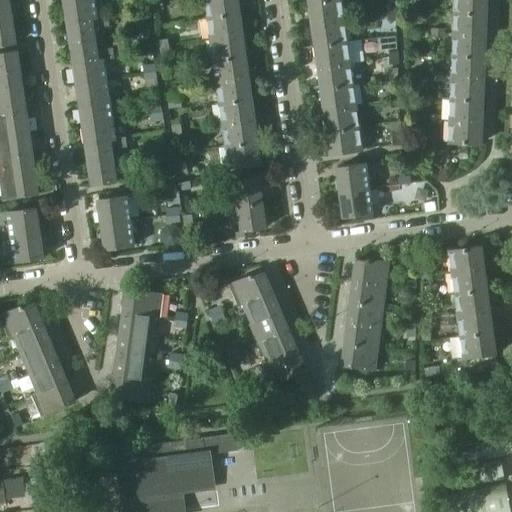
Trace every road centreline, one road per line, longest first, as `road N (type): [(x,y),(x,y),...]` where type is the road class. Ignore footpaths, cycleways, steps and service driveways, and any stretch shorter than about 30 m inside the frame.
road 1 (residential): [(33,0),(74,274)]
road 2 (residential): [(273,0),(306,243)]
road 3 (residential): [(74,274),(306,243)]
road 4 (residential): [(306,243),(511,202)]
